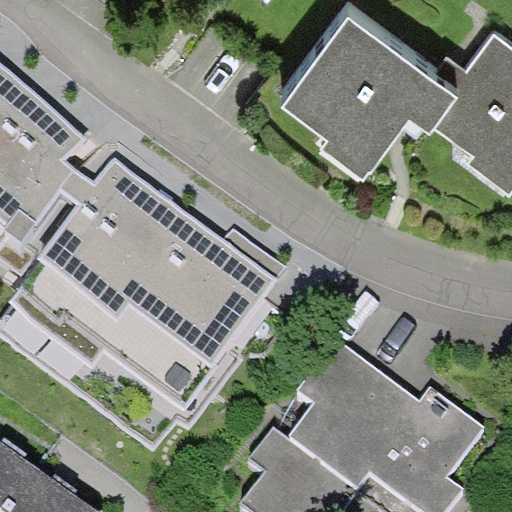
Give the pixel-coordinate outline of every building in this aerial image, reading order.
[(438,64),(353,0),(347,0),(284,86),(325,116),(319,125),(368,160),(410,102),(432,118),(460,80),(438,64)] [(447,52),(438,64),(460,80),(432,118),(478,152),(471,161),(511,191),(511,45),(493,31),(466,67),(447,52)] [(4,331),(153,441),(271,283),(115,169),(101,191),(63,165),(83,141),(0,70),(0,244),(6,236),(23,244),(57,190),(87,215),(4,331)] [(421,404),(341,342),(303,392),(319,404),(292,439),(276,427),(252,459),(270,473),(245,506),(253,511),(345,511),(358,496),(378,511),(452,511),(468,492),(450,478),(486,430),(432,389),(421,404)] [(92,511),(0,446),(0,511),(92,511)]
